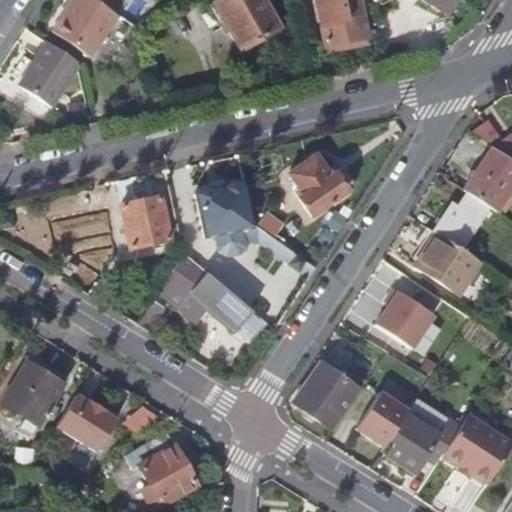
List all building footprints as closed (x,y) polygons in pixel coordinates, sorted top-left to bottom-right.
[(120,10),(105,0),(71,0),(62,14),(65,15),(57,28),(94,51),(120,10)] [(196,0),(210,23),(215,21),(234,50),(273,28),(255,0),(196,0)] [(365,11),(362,0),(316,0),(325,42),(366,31),(361,12),(365,11)] [(459,0),(375,0),(378,5),(388,0),(419,0),(448,19),(460,0),(459,0)] [(77,59),(47,39),(18,84),(52,105),(79,64),(77,59)] [(511,180),(511,152),(493,141),(466,184),(469,187),(490,200),(497,205),(511,180)] [(312,208),(348,184),(336,165),(331,169),(318,148),(292,165),(302,181),(297,184),(312,208)] [(314,263),(252,218),(244,177),(242,177),(236,175),(231,176),(226,178),(222,181),(216,183),(215,182),(209,181),(204,181),(199,183),(195,187),(203,231),(239,224),(307,273),(314,263)] [(490,200),(469,187),(459,201),(455,198),(436,226),(438,227),(462,243),(490,200)] [(123,199),(131,242),(168,235),(160,192),(123,199)] [(480,255),(462,243),(438,227),(417,258),(458,286),(480,255)] [(136,318),(147,325),(173,284),(184,292),(188,287),(234,326),(251,307),(207,269),(204,267),(199,274),(185,263),(178,274),(168,267),(136,318)] [(375,316),(411,341),(434,309),(393,281),(384,294),(388,297),(375,316)] [(255,291),(246,300),(270,322),(279,313),(255,291)] [(327,419),(354,379),(330,363),(319,356),(292,395),(327,419)] [(335,357),(330,363),(354,379),(358,372),(335,357)] [(35,421),(60,381),(26,360),(1,399),(35,421)] [(389,431),(407,403),(379,386),(355,422),(383,440),(389,431)] [(407,403),(389,431),(396,435),(387,449),(416,467),(424,454),(422,453),(424,449),(447,415),(438,408),(440,405),(416,390),(407,403)] [(87,399),(74,391),(54,422),(94,448),(114,416),(101,408),(100,409),(86,400),(87,399)] [(467,409),(459,422),(443,446),(487,475),(511,438),(467,409)] [(443,446),(459,422),(447,415),(424,449),(436,457),(443,446)] [(157,501),(194,482),(166,429),(147,438),(124,450),(130,462),(136,460),(157,501)] [(39,465),(16,463),(16,475),(38,477),(39,465)]
